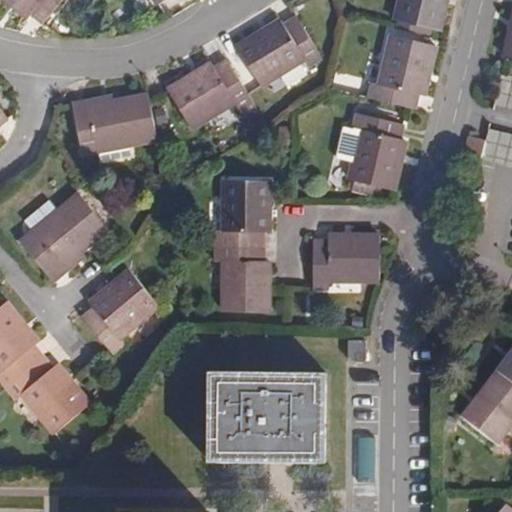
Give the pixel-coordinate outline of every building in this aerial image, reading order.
[(2,0),(29,21),(33,16),(44,24),(62,0),(2,0)] [(401,0),(396,26),(440,36),(448,0),(401,0)] [(511,13),(502,55),(511,56),(511,13)] [(322,56),(296,15),(283,24),(280,19),(236,45),(259,84),(304,57),(308,65),(322,56)] [(435,50),(392,40),(379,90),(371,87),(368,100),(414,111),(417,98),(423,100),(435,50)] [(251,99),(226,59),(213,66),(210,61),(169,87),(191,125),(232,100),(237,108),(251,99)] [(509,101),(511,87),(511,75),(502,74),(496,99),(509,101)] [(157,139),(149,91),(112,99),(82,105),(80,97),(67,100),(77,155),(157,139)] [(112,99),(111,92),(80,97),(82,105),(112,99)] [(402,126),(356,116),(352,132),(360,133),(348,181),(394,191),(405,143),(398,141),(402,126)] [(475,138),(471,159),(481,162),(486,141),(475,138)] [(494,164),(499,144),(486,141),(481,162),(494,164)] [(499,144),(494,164),(505,167),(510,146),(499,144)] [(214,235),(214,250),(260,250),(261,235),(268,235),(268,186),(223,185),(224,234),(214,235)] [(107,226),(79,192),(57,210),(32,230),(20,241),(52,281),(64,271),(59,265),(79,249),(107,226)] [(57,210),(48,198),(23,218),(32,230),(57,210)] [(383,239),(330,238),(330,242),(316,242),(314,290),(333,290),(333,283),(382,284),(383,239)] [(84,255),(79,249),(59,265),(64,271),(84,255)] [(260,250),(214,250),(214,265),(223,265),(223,316),(268,315),(267,262),(260,263),(260,250)] [(159,311),(131,276),(95,305),(98,310),(86,321),(114,358),(127,348),(122,341),(159,311)] [(0,374),(0,379),(7,388),(44,358),(36,347),(41,343),(9,305),(0,312),(0,363),(5,370),(0,374)] [(372,354),(372,335),(348,335),(348,354),(372,354)] [(511,356),(498,375),(511,385),(511,356)] [(44,358),(7,388),(17,401),(26,394),(60,435),(95,407),(58,364),(53,369),(44,358)] [(330,376),(214,375),(214,462),(330,463),(330,376)] [(511,385),(498,375),(480,397),(511,422),(511,385)] [(511,422),(480,397),(462,421),(495,446),(507,431),(511,435),(511,422)]
